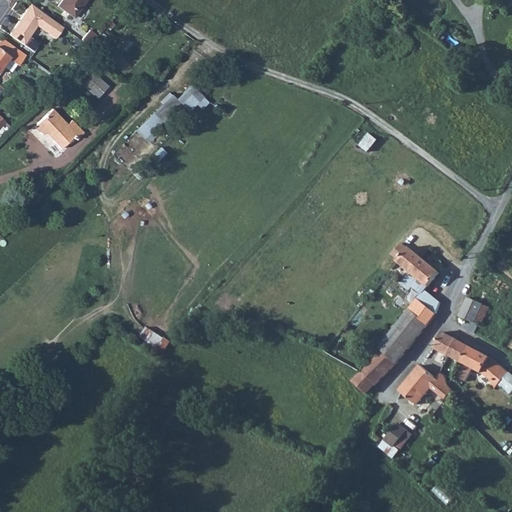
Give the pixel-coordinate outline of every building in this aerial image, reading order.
[(62,0),(58,7),(74,18),(87,0),(62,0)] [(30,4),(8,35),(32,52),(39,42),(29,35),(36,25),(54,38),(62,27),(30,4)] [(89,31),(81,40),(88,47),(96,37),(89,31)] [(0,38),(0,69),(1,68),(9,74),(24,55),(14,48),(0,38)] [(92,74),(82,86),(96,99),(107,87),(92,74)] [(180,104),(184,108),(188,112),(201,98),(193,90),(180,104)] [(175,117),(184,108),(180,104),(171,97),(163,106),(171,113),(175,117)] [(154,131),(171,113),(163,106),(147,125),(154,131)] [(52,109),(34,126),(42,134),(45,131),(53,139),(52,140),(60,148),(72,136),(75,139),(82,132),(71,120),(67,125),(52,109)] [(0,127),(0,134),(9,127),(5,123),(0,127)] [(361,145),(370,152),(379,139),(370,132),(361,145)] [(398,264),(410,273),(422,258),(410,248),(398,264)] [(422,258),(410,273),(415,276),(426,262),(422,258)] [(431,289),(442,275),(426,262),(415,276),(431,289)] [(491,273),(480,267),(475,274),(487,281),(491,273)] [(426,294),(421,303),(434,313),(439,305),(426,294)] [(484,305),(468,297),(455,323),(474,332),(479,323),(476,322),(484,305)] [(421,303),(413,313),(430,327),(438,317),(434,313),(421,303)] [(489,308),(484,305),(476,322),(479,323),(481,324),(489,308)] [(385,350),(386,351),(399,364),(430,327),(413,313),(385,350)] [(147,328),(142,340),(164,350),(170,337),(147,328)] [(431,350),(447,358),(454,343),(438,335),(431,350)] [(447,358),(459,364),(466,349),(454,343),(447,358)] [(498,381),(504,373),(485,357),(466,349),(459,364),(489,380),(491,377),(498,381)] [(386,351),(363,373),(354,382),(367,395),(399,364),(386,351)] [(419,368),(400,393),(420,407),(437,380),(419,368)] [(456,386),(442,374),(435,385),(449,395),(456,386)] [(391,443),(401,450),(412,434),(402,427),(391,443)] [(412,434),(401,450),(405,452),(415,436),(412,434)]
